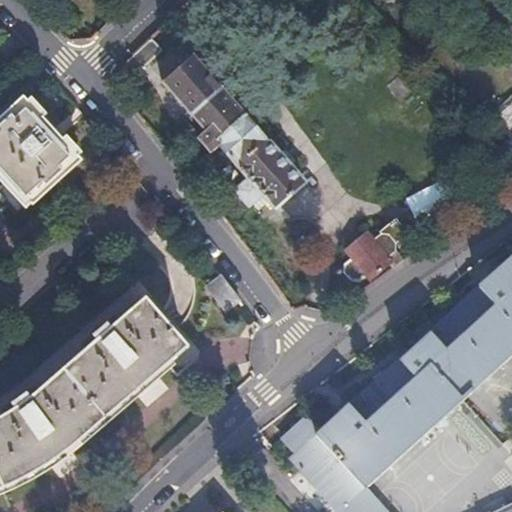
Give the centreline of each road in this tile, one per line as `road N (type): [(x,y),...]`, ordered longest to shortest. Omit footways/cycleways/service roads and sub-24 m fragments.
road 1 (residential): [(75,75),(315,360)]
road 2 (residential): [(315,360),(511,222)]
